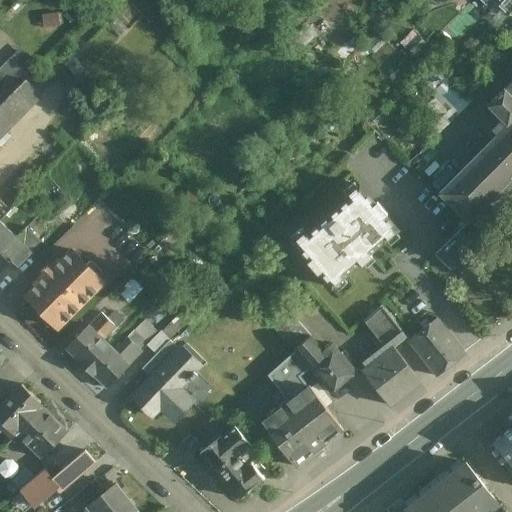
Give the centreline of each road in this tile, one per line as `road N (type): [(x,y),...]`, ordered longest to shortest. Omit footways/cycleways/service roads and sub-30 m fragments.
road 1 (residential): [(201,511),(0,309)]
road 2 (primary): [(314,511),(511,357)]
